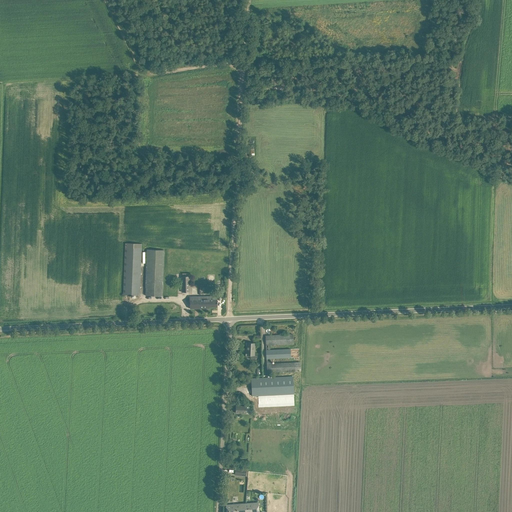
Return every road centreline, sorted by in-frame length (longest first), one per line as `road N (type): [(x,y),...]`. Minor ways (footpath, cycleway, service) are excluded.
road 1 (track): [(225,320),(242,66),(137,74)]
road 2 (unclassified): [(225,320),(511,306)]
road 3 (unclassified): [(0,329),(225,320)]
road 4 (unclassified): [(217,511),(225,320)]
